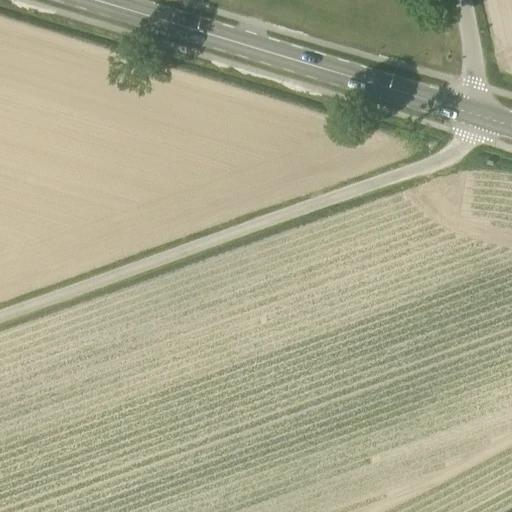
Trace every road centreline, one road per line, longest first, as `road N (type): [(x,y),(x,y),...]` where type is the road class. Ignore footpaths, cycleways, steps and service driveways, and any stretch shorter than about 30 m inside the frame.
road 1 (unclassified): [(474,118),(458,148),(423,165),(0,316)]
road 2 (primary): [(474,118),(75,0)]
